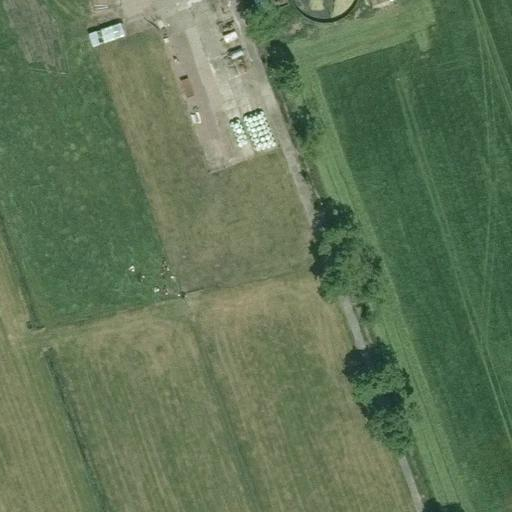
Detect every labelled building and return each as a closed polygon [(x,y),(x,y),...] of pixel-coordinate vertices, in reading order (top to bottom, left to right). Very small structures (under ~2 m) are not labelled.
[(290,0),(293,8),(299,16),(307,22),(317,25),(327,26),(336,23),(345,18),(352,11),(357,2),(356,0),(290,0)] [(166,24),(187,97),(210,90),(189,18),(166,24)] [(120,26),(88,37),(92,49),(124,38),(120,26)] [(245,189),(225,193),(232,229),(252,226),(245,189)] [(293,210),(274,217),(280,234),(300,226),(293,210)]
